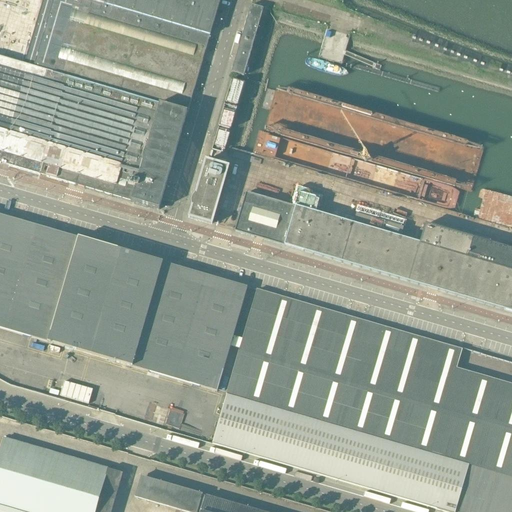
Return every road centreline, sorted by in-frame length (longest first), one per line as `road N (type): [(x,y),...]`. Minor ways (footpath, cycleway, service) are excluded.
road 1 (unclassified): [(382,511),(0,399)]
road 2 (unclassified): [(511,340),(167,240)]
road 3 (unclassified): [(167,240),(238,0)]
road 4 (unclassified): [(167,240),(0,191)]
